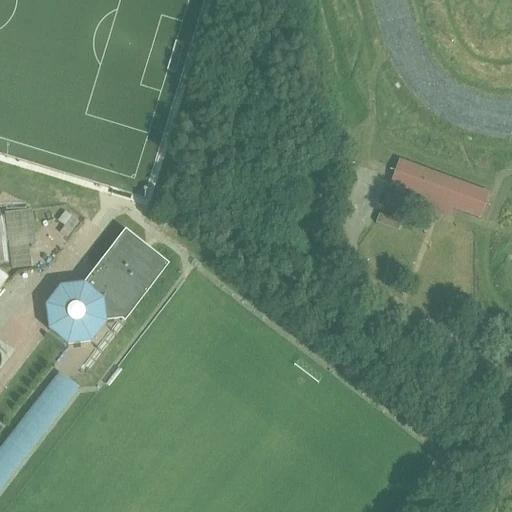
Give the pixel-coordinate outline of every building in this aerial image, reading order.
[(451,207),(481,218),(489,195),(398,162),(390,185),(424,197),(423,201),(434,205),(433,209),(440,212),(441,210),(448,213),(451,207)] [(404,212),(408,202),(387,194),(383,204),(404,212)] [(36,227),(33,208),(17,211),(20,229),(36,227)] [(401,224),(379,215),(376,225),(398,233),(401,224)] [(49,331),(68,345),(91,342),(105,323),(104,319),(122,317),(124,319),(165,266),(125,236),(85,288),(83,286),(60,289),(46,308),(49,331)] [(8,249),(11,270),(30,267),(27,246),(8,249)] [(0,448),(0,491),(79,390),(58,374),(0,448)]
